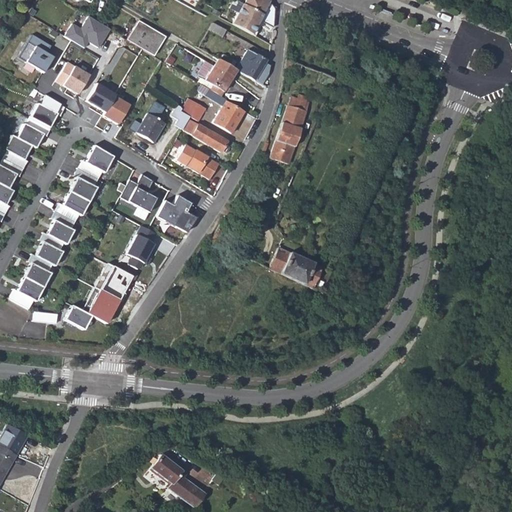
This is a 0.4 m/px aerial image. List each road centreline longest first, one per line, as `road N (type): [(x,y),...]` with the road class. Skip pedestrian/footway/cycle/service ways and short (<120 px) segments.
road 1 (tertiary): [(97,380),(258,400),(328,384),(359,365),(400,321),(412,295),(432,168),(469,78)]
road 2 (residential): [(214,211),(75,130),(0,267)]
road 3 (residential): [(214,211),(264,121),(285,0)]
road 4 (residential): [(97,380),(214,211)]
road 5 (tertiary): [(457,63),(303,0)]
road 6 (residential): [(41,511),(97,380)]
